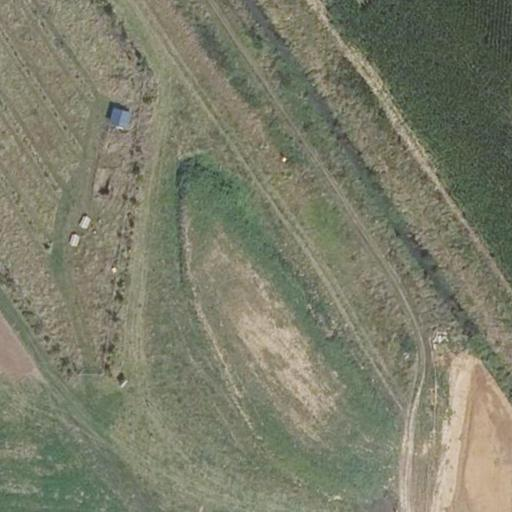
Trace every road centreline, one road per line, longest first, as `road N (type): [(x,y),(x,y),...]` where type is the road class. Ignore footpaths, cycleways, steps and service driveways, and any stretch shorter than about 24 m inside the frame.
road 1 (track): [(176,63),(139,338),(155,404),(201,464),(246,489),(322,511)]
road 2 (track): [(137,0),(302,264),(373,358),(422,391)]
road 3 (track): [(204,0),(409,305),(423,334),(422,391)]
road 4 (track): [(401,511),(422,391)]
